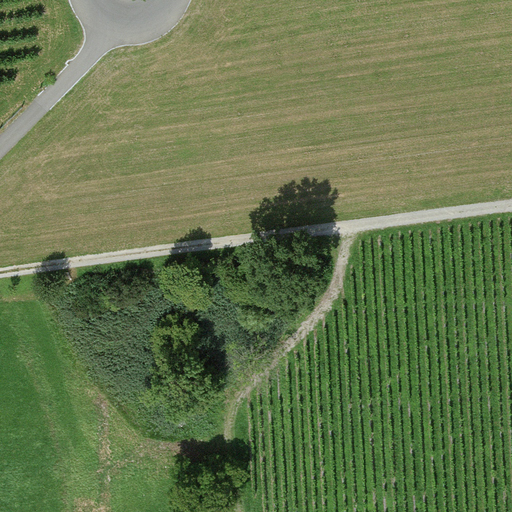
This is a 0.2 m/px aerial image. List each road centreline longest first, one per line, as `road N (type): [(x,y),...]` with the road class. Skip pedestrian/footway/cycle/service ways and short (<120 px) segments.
road 1 (track): [(0,273),(511,210)]
road 2 (track): [(356,231),(340,303),(246,401),(229,434),(241,511)]
